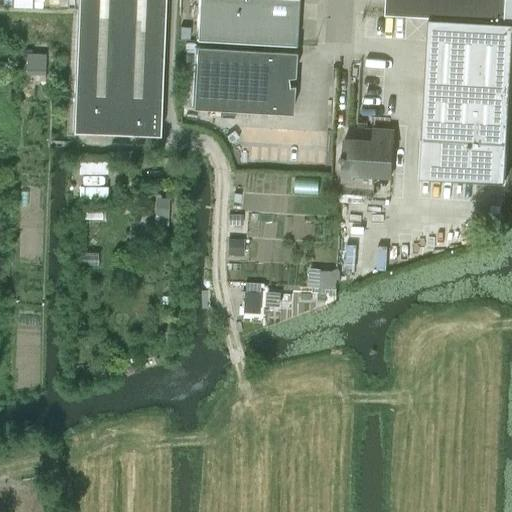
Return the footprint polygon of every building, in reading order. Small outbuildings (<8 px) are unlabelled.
[(77,0),(72,131),(159,134),(164,0),(77,0)] [(197,0),(195,39),(295,44),(297,0),(197,0)] [(386,0),(386,13),(506,20),(507,0),(386,0)] [(505,182),(511,55),(511,22),(430,18),(420,177),(505,182)] [(291,112),(293,84),(295,51),(195,45),(192,107),(291,112)] [(391,177),(393,142),(345,139),(343,175),(391,177)]
